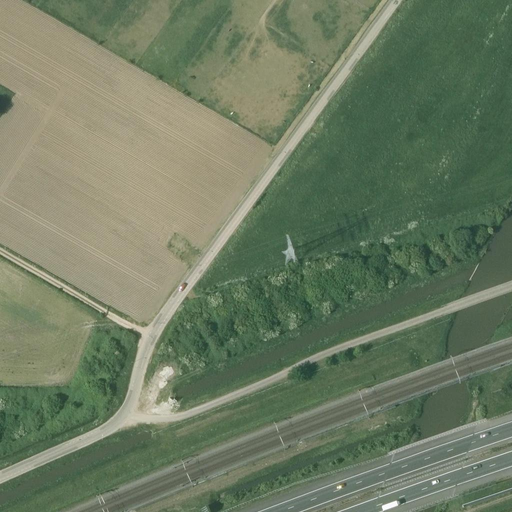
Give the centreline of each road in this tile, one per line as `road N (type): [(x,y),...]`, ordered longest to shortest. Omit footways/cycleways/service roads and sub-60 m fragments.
road 1 (unclassified): [(0,481),(97,437),(128,413),(153,332),(394,0)]
road 2 (motorway): [(511,430),(283,511)]
road 3 (motorway): [(362,511),(511,460)]
